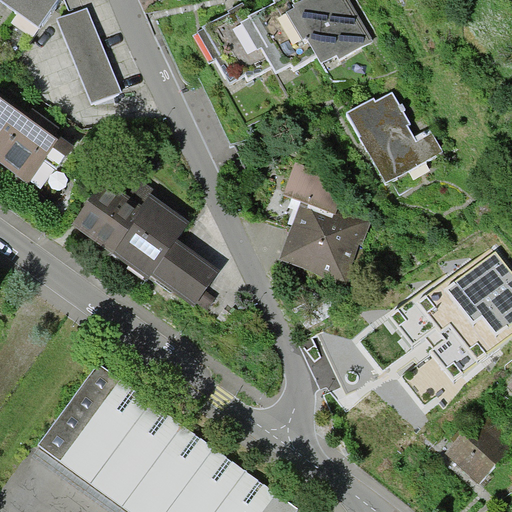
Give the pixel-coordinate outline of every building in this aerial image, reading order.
[(1,0),(39,27),(59,0),(1,0)] [(324,73),(370,46),(342,0),(314,0),(298,10),(291,0),(289,0),(252,22),(244,10),(193,41),(228,100),(274,72),(281,84),(318,62),(324,73)] [(88,108),(118,96),(85,12),(54,25),(88,108)] [(0,172),(28,192),(62,146),(0,101),(0,172)] [(414,155),(387,105),(349,126),(386,194),(407,182),(413,194),(429,185),(424,175),(440,166),(429,146),(414,155)] [(352,187),(294,166),(284,192),(276,189),(266,218),(297,229),(285,264),(350,287),(371,227),(341,216),(352,187)] [(105,185),(74,228),(147,281),(150,276),(196,309),(221,275),(177,244),(190,225),(150,196),(140,210),(105,185)] [(370,324),(319,348),(339,390),(390,365),(370,324)] [(287,511),(94,374),(34,452),(114,511),(287,511)] [(511,453),(511,440),(487,419),(455,456),(486,483),(511,453)]
